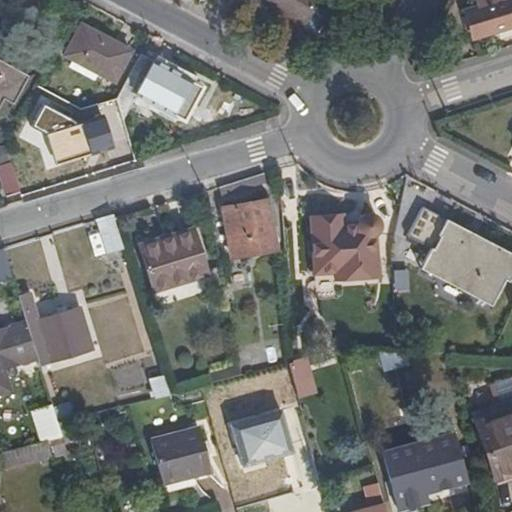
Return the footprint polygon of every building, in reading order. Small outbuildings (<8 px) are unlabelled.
[(265,0),(263,4),(300,25),(314,0),(265,0)] [(475,38),(511,27),(511,0),(507,0),(508,2),(482,10),(468,14),(475,38)] [(508,2),(507,0),(478,0),(482,10),(508,2)] [(67,52),(116,79),(131,50),(82,23),(67,52)] [(203,86),(142,53),(119,96),(125,114),(136,91),(186,118),(203,86)] [(0,106),(5,97),(13,102),(29,74),(0,58),(0,106)] [(23,190),(13,159),(8,143),(0,144),(0,177),(5,195),(23,190)] [(224,209),(236,258),(280,247),(267,198),(224,209)] [(511,271),(511,254),(421,207),(407,235),(430,247),(419,268),(489,304),(502,279),(507,281),(511,271)] [(315,270),(380,265),(375,216),(373,212),(368,210),(363,212),(361,216),(361,220),(350,222),(350,213),(311,217),(315,270)] [(114,211),(97,216),(105,240),(122,234),(116,214),(114,211)] [(141,247),(155,292),(209,276),(195,230),(141,247)] [(122,234),(105,240),(109,252),(126,246),(122,234)] [(3,244),(0,245),(0,279),(14,276),(3,244)] [(37,285),(18,290),(28,320),(39,358),(40,360),(93,347),(80,304),(46,313),(37,285)] [(39,358),(28,320),(8,325),(6,319),(0,320),(0,394),(16,390),(14,383),(8,365),(39,358)] [(45,375),(40,360),(39,358),(8,365),(14,383),(45,375)] [(305,360),(288,364),(297,398),(314,393),(305,360)] [(171,396),(165,376),(149,380),(155,400),(171,396)] [(275,430),(295,425),(285,389),(266,394),(275,430)] [(499,480),(511,475),(511,401),(475,416),(499,480)] [(61,426),(74,422),(69,406),(56,410),(61,426)] [(44,445),(52,443),(65,440),(61,426),(56,410),(36,416),(44,445)] [(52,443),(53,448),(79,440),(74,422),(61,426),(65,440),(52,443)] [(213,472),(200,428),(151,440),(164,485),(213,472)] [(400,510),(429,502),(426,493),(467,482),(455,433),(385,452),(400,510)] [(44,445),(1,455),(5,468),(55,456),(53,448),(52,443),(44,445)] [(387,511),(383,495),(358,501),(361,511),(387,511)]
